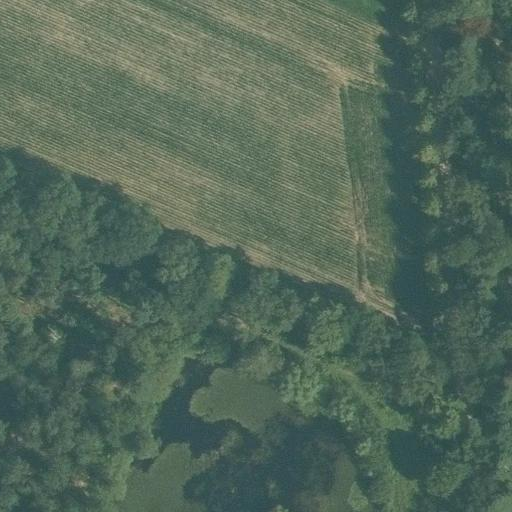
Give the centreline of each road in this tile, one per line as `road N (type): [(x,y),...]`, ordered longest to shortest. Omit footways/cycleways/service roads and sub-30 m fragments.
road 1 (track): [(423,0),(475,511)]
road 2 (unclassified): [(457,352),(431,355),(0,166)]
